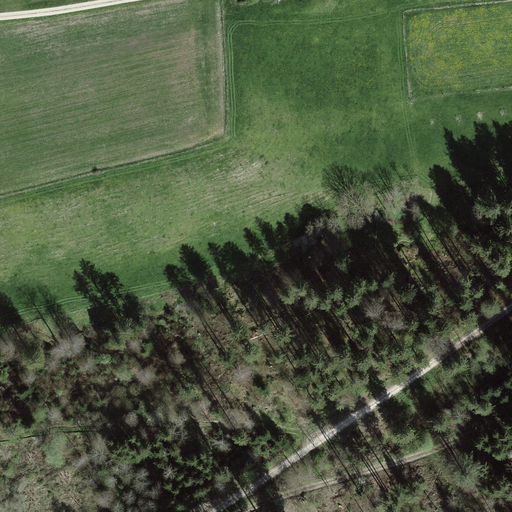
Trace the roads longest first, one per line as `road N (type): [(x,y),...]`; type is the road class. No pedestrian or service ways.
road 1 (track): [(212,511),(511,305)]
road 2 (track): [(325,430),(136,421),(0,432)]
road 3 (track): [(511,416),(234,511)]
